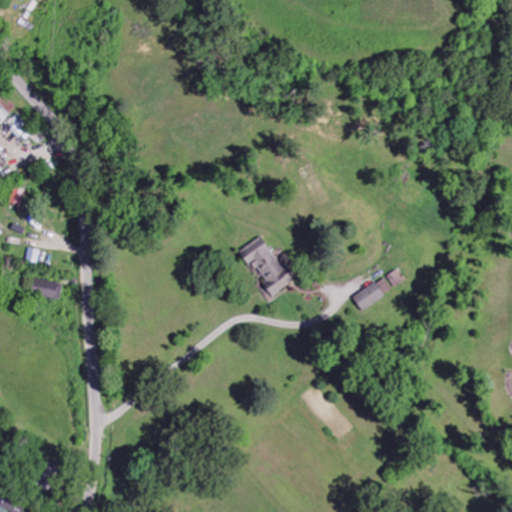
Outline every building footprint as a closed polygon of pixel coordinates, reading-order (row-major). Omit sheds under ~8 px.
[(0,122),(3,125),(15,109),(0,97),(0,122)] [(21,138),(32,127),(18,114),(8,126),(21,138)] [(9,203),(21,209),(28,194),(16,189),(9,203)] [(243,249),(264,285),(265,284),(272,297),(293,285),(266,237),(243,249)] [(388,277),(396,289),(406,281),(398,270),(388,277)] [(354,296),(362,310),(395,292),(387,278),(354,296)] [(64,286),(35,279),(31,295),(60,302),(64,286)] [(0,506),(10,511),(23,511),(28,505),(0,490),(0,506)]
